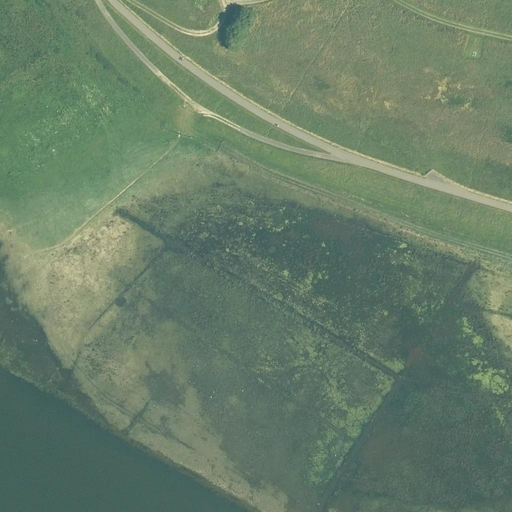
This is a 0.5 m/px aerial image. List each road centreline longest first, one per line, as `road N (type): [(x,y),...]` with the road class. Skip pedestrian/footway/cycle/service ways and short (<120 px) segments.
road 1 (unclassified): [(511,208),(349,157),(277,122),(205,79),(112,0)]
road 2 (track): [(349,157),(269,142),(193,103)]
road 3 (track): [(193,103),(130,47),(97,0)]
road 4 (track): [(128,0),(198,35),(220,25),(218,0)]
